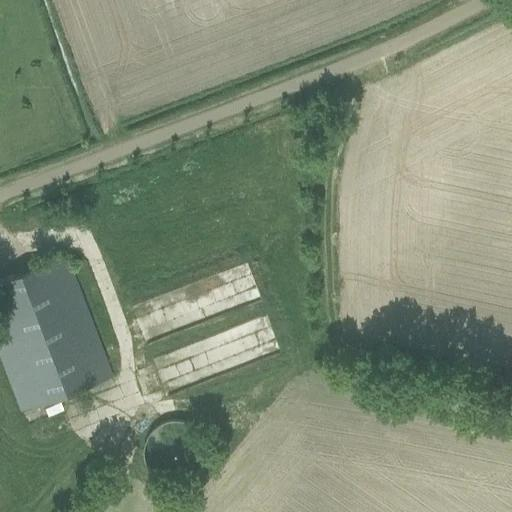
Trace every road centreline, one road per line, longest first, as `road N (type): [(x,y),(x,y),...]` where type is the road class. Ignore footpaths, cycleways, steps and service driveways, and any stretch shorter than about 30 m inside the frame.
road 1 (unclassified): [(0,204),(353,67),(500,0)]
road 2 (track): [(337,350),(324,240),(353,67)]
